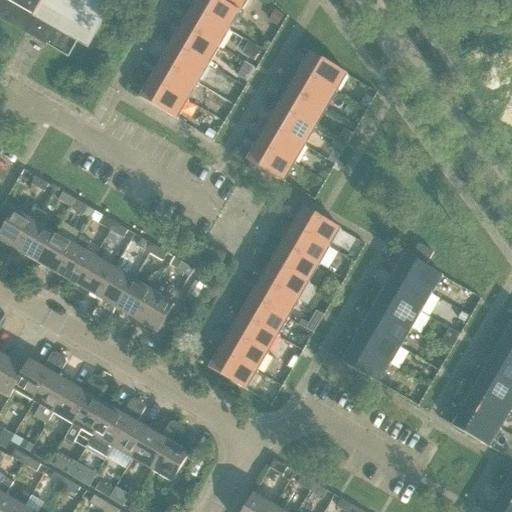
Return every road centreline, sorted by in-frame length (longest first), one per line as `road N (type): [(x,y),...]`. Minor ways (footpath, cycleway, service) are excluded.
road 1 (residential): [(242,442),(229,423),(0,293)]
road 2 (tertiary): [(511,207),(363,0)]
road 3 (residential): [(215,204),(19,96)]
road 4 (residential): [(417,473),(314,415),(242,442)]
